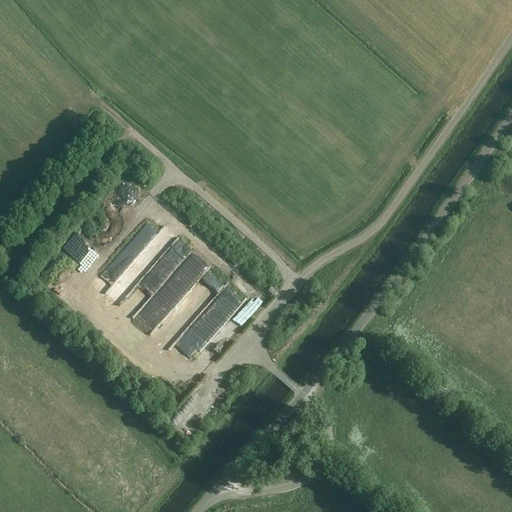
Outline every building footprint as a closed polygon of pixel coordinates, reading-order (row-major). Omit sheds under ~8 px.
[(131,199),(123,202),(126,211),(134,208),(131,199)] [(88,247),(81,251),(84,256),(91,252),(88,247)] [(58,276),(88,303),(95,295),(65,268),(58,276)] [(274,297),(277,293),(271,288),(267,292),(274,297)] [(241,307),(230,293),(215,305),(225,319),(241,307)] [(217,354),(222,347),(219,344),(213,350),(217,354)] [(203,391),(213,411),(221,407),(211,388),(203,391)]
